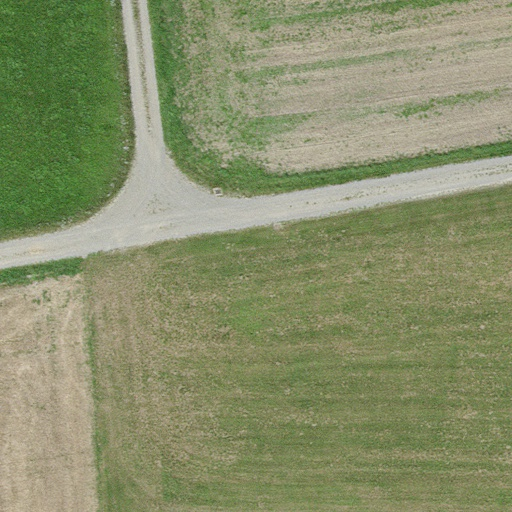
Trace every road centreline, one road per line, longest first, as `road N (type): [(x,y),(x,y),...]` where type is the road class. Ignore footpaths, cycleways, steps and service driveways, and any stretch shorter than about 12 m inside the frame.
road 1 (track): [(0,263),(511,167)]
road 2 (track): [(106,0),(119,240)]
